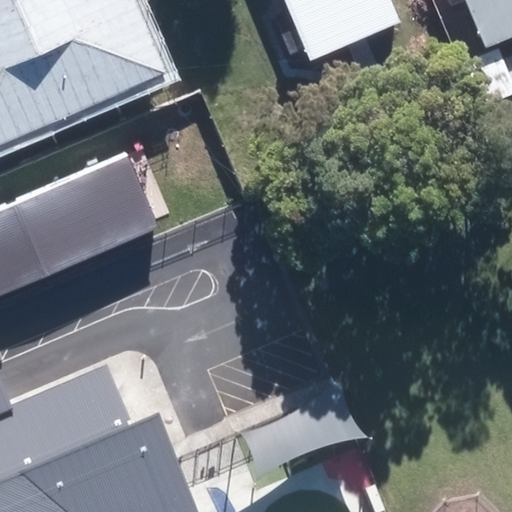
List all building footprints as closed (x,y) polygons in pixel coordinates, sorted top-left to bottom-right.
[(0,0),(0,141),(145,79),(111,0),(0,0)] [(388,34),(373,0),(258,0),(291,75),(388,34)] [(511,0),(445,0),(465,49),(511,29),(511,0)] [(0,213),(0,292),(160,225),(132,158),(0,213)] [(194,511),(149,405),(0,468),(0,511),(194,511)]
